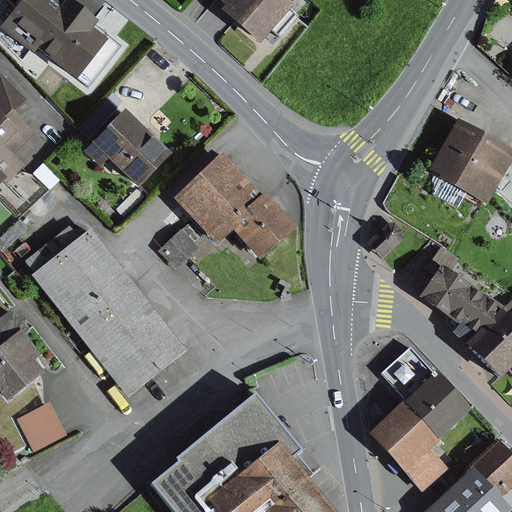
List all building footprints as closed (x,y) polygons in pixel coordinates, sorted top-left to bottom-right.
[(56,0),(19,0),(0,25),(0,32),(32,57),(36,52),(74,83),(108,40),(94,29),(98,24),(67,0),(61,0),(60,2),(56,0)] [(281,0),(214,0),(223,7),(219,12),(259,47),(272,33),(279,40),(298,20),(288,11),(291,8),(281,0)] [(0,189),(22,168),(12,158),(36,134),(15,113),(27,101),(0,74),(0,189)] [(124,113),(84,154),(100,168),(106,162),(136,190),(169,156),(124,113)] [(511,161),(511,153),(457,122),(429,172),(438,177),(426,198),(454,214),(465,195),(486,207),(511,161)] [(219,155),(171,200),(216,248),(230,235),(258,265),(295,230),(264,196),(260,199),(219,155)] [(373,238),(387,254),(401,240),(401,233),(394,225),(386,225),(373,238)] [(33,275),(30,277),(126,399),(184,353),(87,230),(83,234),(79,229),(73,234),(68,228),(24,263),(33,275)] [(199,250),(181,231),(157,252),(175,272),(199,250)] [(387,254),(373,238),(365,245),(381,261),(387,254)] [(433,276),(418,300),(458,326),(480,294),(446,271),(455,257),(440,248),(426,271),(433,276)] [(458,326),(453,335),(498,381),(510,370),(511,371),(511,319),(501,309),(480,294),(458,326)] [(511,298),(501,309),(511,319),(511,298)] [(11,311),(0,319),(0,395),(6,403),(42,374),(32,361),(38,356),(24,337),(29,334),(11,311)] [(404,402),(373,432),(424,491),(447,471),(429,452),(470,413),(409,348),(380,376),(404,402)] [(176,466),(149,488),(169,511),(331,511),(328,508),(306,482),(314,475),(297,456),(300,454),(288,440),(253,397),(173,462),(176,466)] [(48,404),(15,420),(32,454),(65,437),(48,404)] [(468,467),(470,469),(499,500),(501,499),(511,510),(511,456),(496,440),(468,467)] [(300,454),(297,456),(314,475),(320,470),(303,450),(300,454)] [(470,469),(422,511),(509,511),(499,500),(470,469)]
